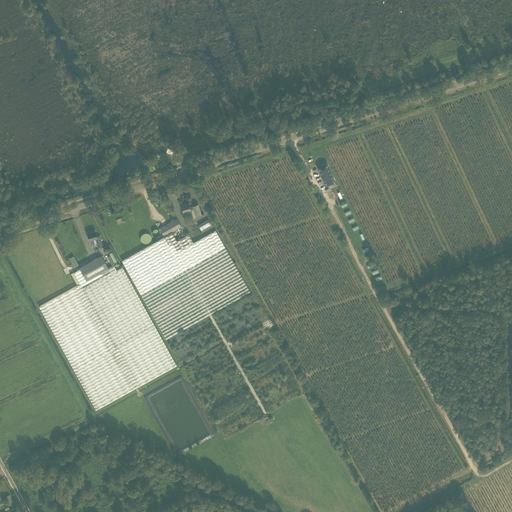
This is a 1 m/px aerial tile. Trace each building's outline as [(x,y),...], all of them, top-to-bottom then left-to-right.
[(327,162),(316,166),(325,185),(335,181),(327,162)] [(201,214),(198,204),(190,207),(188,203),(181,205),(183,212),(190,210),(193,209),(195,216),(201,214)] [(160,228),(164,236),(122,260),(166,339),(250,291),(215,230),(193,242),(188,233),(176,240),(172,232),(182,226),(177,218),(160,228)] [(204,220),(197,225),(202,232),(212,226),(208,220),(205,222),(204,220)] [(95,231),(87,233),(89,239),(91,245),(97,243),(98,246),(99,246),(102,245),(103,245),(100,235),(97,236),(95,231)] [(80,268),(86,280),(108,267),(101,255),(79,267),(80,268)] [(117,270),(113,264),(112,265),(108,267),(86,280),(80,268),(74,272),(80,283),(39,306),(96,410),(177,365),(122,267),(117,270)] [(497,446),(486,451),(488,455),(498,451),(497,446)]
